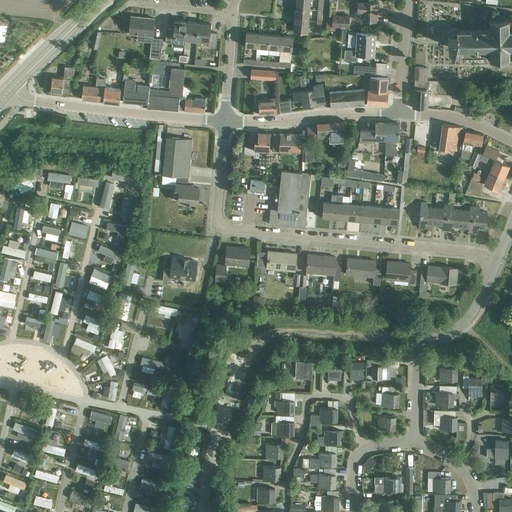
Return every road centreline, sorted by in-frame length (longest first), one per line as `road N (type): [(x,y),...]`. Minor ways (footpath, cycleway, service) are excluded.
road 1 (residential): [(494,262),(459,249),(217,226),(223,121)]
road 2 (residential): [(223,121),(4,97)]
road 3 (residential): [(285,511),(308,398),(346,400),(364,448)]
road 4 (residential): [(398,113),(223,121)]
road 5 (tertiary): [(4,97),(101,0)]
